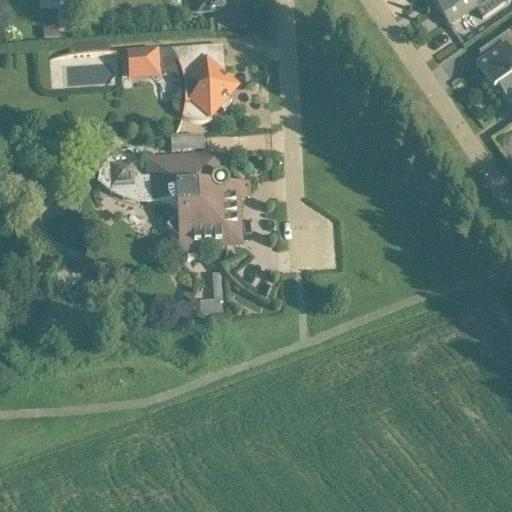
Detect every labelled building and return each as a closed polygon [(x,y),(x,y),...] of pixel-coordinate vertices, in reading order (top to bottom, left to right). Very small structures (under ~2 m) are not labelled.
[(196,14),(217,13),(237,12),(235,0),(191,0),(191,2),(195,2),(196,14)] [(511,0),(434,0),(438,5),(434,8),(449,29),(476,10),(483,19),(511,1),(511,0)] [(511,110),(511,30),(495,42),(478,54),(484,62),(476,68),(493,93),(498,90),(511,110)] [(109,44),(69,47),(70,59),(110,56),(109,44)] [(197,59),(194,59),(193,49),(173,51),(170,51),(171,54),(174,59),(177,63),(179,69),(180,72),(181,76),(182,80),(183,84),(183,89),(184,92),(184,97),(184,101),(183,106),(183,110),(182,115),(181,120),(181,121),(183,122),(184,123),(186,124),(188,124),(189,124),(191,124),(193,125),(195,125),(198,125),(203,125),(207,124),(211,123),(211,117),(218,109),(224,115),(226,112),(227,110),(229,108),(230,105),(231,102),(227,99),(235,89),(226,81),(225,63),(207,64),(207,60),(204,59),(200,59),(197,59)] [(158,52),(125,54),(127,83),(160,81),(158,52)] [(145,161),(146,181),(142,181),(135,175),(134,153),(128,154),(122,156),(116,158),(111,162),(105,168),(100,176),(98,185),(103,189),(112,196),(119,200),(130,204),(140,205),(147,205),(176,204),(177,218),(166,229),(178,240),(178,247),(237,244),(235,199),(227,200),(223,194),(224,193),(225,192),(226,191),(227,189),(227,188),(227,186),(227,185),(227,184),(227,183),(225,181),(225,180),(224,179),(222,179),(221,178),(219,178),(218,167),(208,158),(145,161)] [(226,306),(201,309),(203,321),(228,318),(226,306)]
